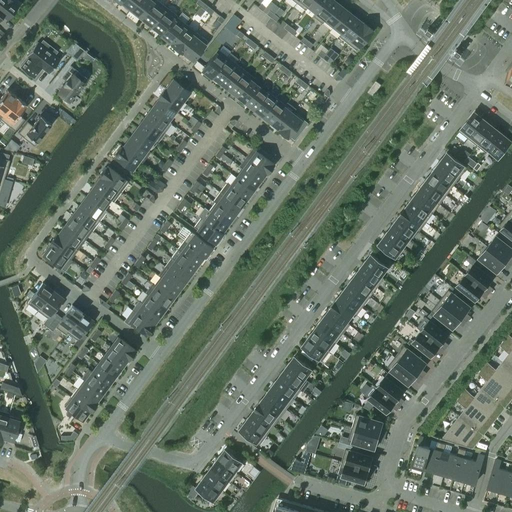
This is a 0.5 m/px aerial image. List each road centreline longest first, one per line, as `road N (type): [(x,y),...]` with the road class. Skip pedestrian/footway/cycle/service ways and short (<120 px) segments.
road 1 (residential): [(480,85),(195,465),(98,438)]
road 2 (residential): [(511,289),(406,421),(386,490)]
road 3 (residential): [(302,163),(160,355)]
road 4 (residential): [(400,29),(302,163)]
road 5 (residential): [(160,355),(28,256)]
